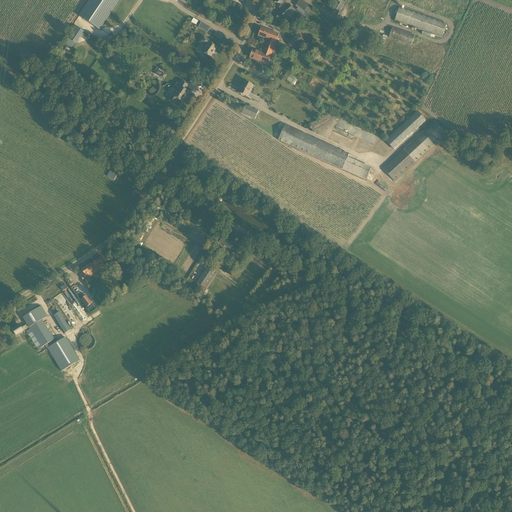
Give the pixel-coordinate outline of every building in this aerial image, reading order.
[(90,0),(79,16),(99,30),(119,0),(90,0)] [(283,0),(275,0),(275,2),(280,4),(279,8),(281,11),(280,12),(285,19),(292,13),(291,13),(289,11),(292,8),(288,4),(288,5),(284,1),(283,0)] [(335,0),(337,1),(330,12),(337,16),(343,6),(344,6),(347,0),(335,0)] [(297,5),(305,12),(309,7),(301,1),(297,5)] [(394,21),(442,38),(447,24),(399,8),(394,21)] [(337,25),(332,30),(336,34),(341,30),(337,25)] [(75,44),(84,32),(76,26),(68,39),(75,44)] [(392,27),(390,33),(388,38),(411,45),(415,35),(392,27)] [(258,36),(268,40),(276,43),(279,35),(261,28),(258,36)] [(287,42),(289,46),(291,49),(304,42),(299,34),(287,42)] [(211,42),(205,38),(204,37),(201,42),(207,47),(203,53),(210,58),(217,48),(210,43),(211,42)] [(276,43),(268,40),(263,52),(265,53),(265,54),(271,56),(276,43)] [(265,53),(263,52),(263,53),(261,52),(261,53),(253,50),(250,58),(268,65),(271,56),(265,54),(265,53)] [(287,72),(283,77),(295,86),(299,80),(287,72)] [(185,90),(186,87),(188,85),(184,81),(178,90),(174,96),(173,96),(169,101),(174,104),(177,99),(182,102),(188,92),(185,90)] [(248,97),(254,86),(245,82),(242,88),(241,88),(239,93),(248,97)] [(150,110),(152,105),(143,99),(140,104),(150,110)] [(258,111),(245,105),(242,113),(255,119),(258,111)] [(394,151),(426,121),(417,111),(385,141),(394,151)] [(433,122),(382,169),(395,182),(445,135),(433,122)] [(365,180),(371,168),(348,157),(349,154),(285,125),(278,141),(365,180)] [(113,179),(118,183),(122,177),(117,174),(113,179)] [(272,230),(275,225),(272,229),(264,224),(257,217),(248,210),(239,205),(229,201),(222,196),(225,192),(224,191),(221,196),(221,197),(229,202),(239,206),(248,211),(256,217),(263,225),(272,230)] [(268,235),(265,240),(269,235),(260,230),(250,226),(241,220),(233,214),(226,207),(218,202),(217,201),(214,206),(215,207),(218,202),(225,207),(232,215),(241,221),(250,226),(260,230),(268,235)] [(155,219),(160,211),(159,210),(156,209),(151,217),(155,219)] [(199,224),(203,218),(200,215),(195,222),(199,224)] [(141,230),(134,239),(137,242),(144,232),(141,230)] [(230,250),(235,242),(224,235),(219,243),(230,250)] [(231,256),(239,261),(242,257),(234,252),(231,256)] [(100,258),(82,269),(87,278),(98,271),(97,269),(104,264),(100,258)] [(208,291),(206,290),(218,273),(209,267),(197,284),(198,285),(194,291),(204,298),(205,296),(206,297),(208,293),(207,292),(208,291)] [(86,295),(80,299),(86,307),(92,303),(86,295)] [(55,340),(43,320),(47,317),(41,307),(23,318),(27,325),(21,328),(19,325),(12,330),(16,336),(29,328),(31,330),(27,332),(38,350),(45,346),(48,344),(55,340)] [(70,330),(62,317),(59,312),(54,316),(65,333),(70,330)] [(50,348),(48,344),(45,346),(47,349),(48,349),(62,372),(80,361),(66,338),(50,348)]
